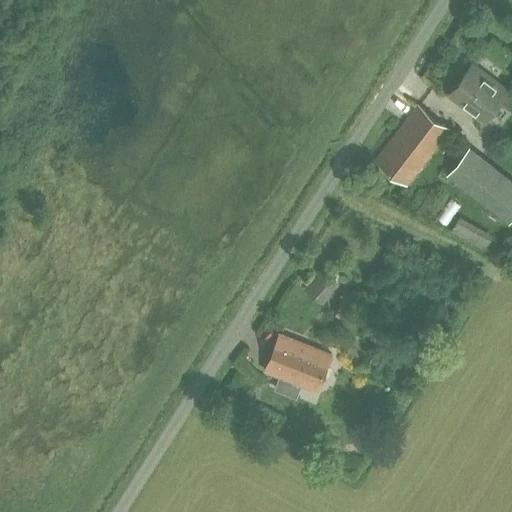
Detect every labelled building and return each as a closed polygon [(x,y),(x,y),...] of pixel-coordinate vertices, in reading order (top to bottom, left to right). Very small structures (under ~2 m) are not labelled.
[(484,120),(507,91),(473,65),(452,91),(466,101),(463,104),(484,120)] [(449,129),(419,106),(376,161),(407,184),(449,129)] [(507,224),(511,218),(511,181),(469,148),(447,176),(507,224)] [(341,282),(323,267),(303,291),(322,306),(341,282)] [(349,311),(339,307),(336,315),(346,319),(349,311)] [(317,390),(331,353),(280,333),(266,370),(317,390)]
